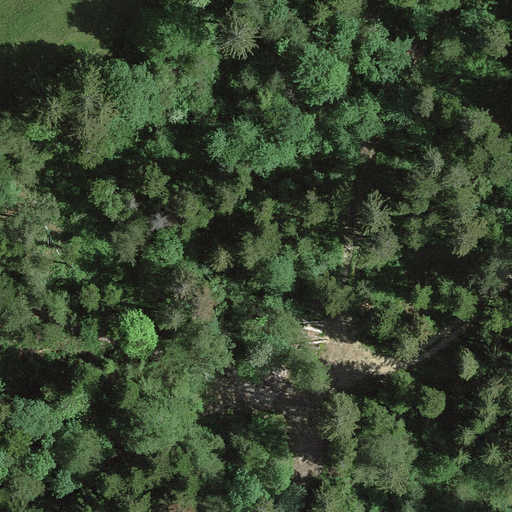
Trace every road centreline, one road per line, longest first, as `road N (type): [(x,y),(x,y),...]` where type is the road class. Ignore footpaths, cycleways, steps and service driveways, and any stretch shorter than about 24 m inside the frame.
road 1 (track): [(302,411),(337,322),(381,126),(447,0)]
road 2 (track): [(511,319),(310,439)]
